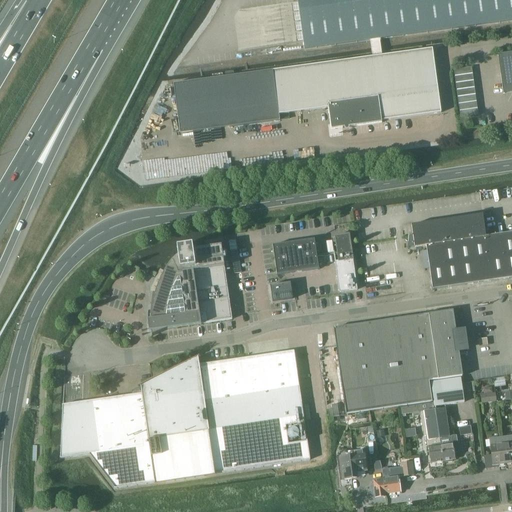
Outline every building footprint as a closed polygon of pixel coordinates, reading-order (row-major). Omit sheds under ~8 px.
[(370,41),(371,50),(382,49),(380,40),(511,21),(511,0),(298,0),(305,50),(370,41)] [(180,133),(236,126),(279,120),(278,115),(328,108),(331,130),(382,123),(382,121),(381,121),(381,115),(386,115),(386,121),(441,113),(433,50),(383,56),(382,49),(371,50),(372,58),(349,61),(344,62),(234,76),(233,71),(225,73),(225,77),(173,84),(180,133)] [(511,53),(498,55),(503,94),(511,92),(511,53)] [(472,67),(454,70),(455,77),(473,74),(472,67)] [(473,74),(455,77),(456,83),(474,81),(473,74)] [(474,81),(456,83),(457,90),(475,88),(474,81)] [(475,88),(457,90),(458,97),(476,95),(475,88)] [(476,95),(458,97),(459,104),(477,102),(476,95)] [(478,108),(477,102),(459,104),(460,111),(478,108)] [(478,108),(460,111),(461,118),(478,116),(478,108)] [(433,290),(499,280),(493,236),(486,237),(482,213),(411,224),(413,237),(409,237),(407,249),(426,246),(433,290)] [(511,278),(511,233),(493,236),(499,280),(511,278)] [(334,254),(340,292),(357,290),(349,235),(335,237),(337,254),(334,254)] [(314,239),(272,246),(277,275),(319,269),(314,239)] [(174,259),(173,261),(165,272),(159,284),(154,296),(152,310),(151,323),(152,336),(167,330),(177,329),(177,327),(232,319),(224,268),(225,268),(222,246),(193,250),(193,246),(177,248),(178,256),(176,257),(174,259)] [(290,283),(270,286),(272,294),(291,291),(290,283)] [(291,291),(272,294),(273,302),(292,299),(291,291)] [(453,311),(334,328),(347,414),(432,402),(429,381),(462,376),(453,311)] [(132,395),(63,405),(60,459),(89,455),(114,488),(155,482),(155,485),(216,476),(215,474),(309,460),(307,442),(288,444),(287,436),(289,439),(292,440),(295,440),(297,438),(299,435),(298,432),(296,429),(293,428),(290,429),(288,431),(287,434),(285,426),(305,423),(294,351),(199,365),(198,358),(199,357),(198,357),(131,390),(132,395)] [(505,375),(494,377),(496,385),(506,384),(505,375)] [(461,378),(431,383),(434,403),(434,407),(464,402),(461,378)] [(484,395),(480,395),(482,404),(496,402),(495,393),(493,393),(484,395)] [(434,403),(401,408),(402,415),(423,412),(427,442),(433,441),(433,446),(428,447),(429,455),(430,463),(443,461),(435,410),(434,407),(434,403)] [(451,437),(447,408),(435,410),(443,461),(444,461),(444,463),(451,462),(451,460),(455,459),(454,452),(458,451),(456,437),(451,437)] [(471,426),(459,428),(460,436),(472,434),(471,426)] [(511,436),(501,438),(505,464),(511,463),(511,436)] [(489,439),(493,466),(505,464),(501,438),(489,439)] [(364,451),(353,452),(354,459),(356,472),(367,471),(364,451)] [(354,459),(339,461),(342,482),(357,480),(356,472),(354,459)] [(380,462),(373,463),(375,471),(382,470),(380,462)] [(412,462),(400,464),(402,477),(414,475),(412,462)] [(390,469),(386,470),(389,494),(400,492),(398,473),(391,474),(390,469)] [(386,497),(386,494),(389,494),(386,470),(382,470),(383,479),(373,480),(375,498),(386,497)]
